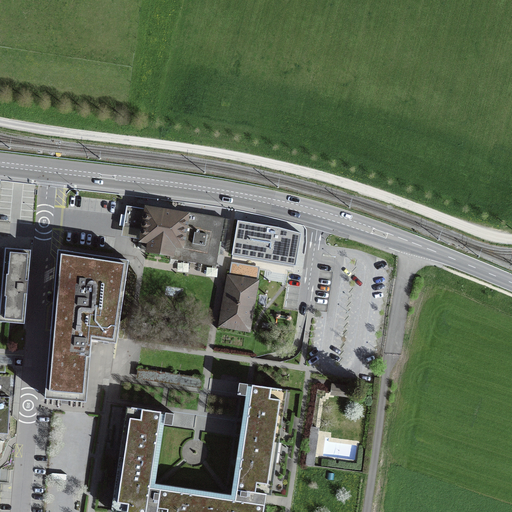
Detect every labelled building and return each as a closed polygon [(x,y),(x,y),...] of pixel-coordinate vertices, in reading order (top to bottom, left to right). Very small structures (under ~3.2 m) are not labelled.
[(144,229),(147,209),(127,206),(124,226),(144,229)] [(186,212),(185,215),(147,209),(144,229),(141,249),(170,254),(170,257),(178,258),(178,260),(216,266),(224,218),(186,212)] [(295,265),(301,231),(239,221),(234,256),(295,265)] [(0,304),(0,321),(24,323),(31,250),(5,248),(0,304)] [(92,339),(116,343),(129,260),(58,249),(50,330),(45,398),(86,401),(92,339)] [(259,267),(231,262),(220,325),(248,330),(259,267)] [(202,377),(138,367),(136,379),(201,389),(202,377)] [(161,411),(150,487),(160,488),(265,503),(266,494),(248,491),(247,496),(240,495),(241,490),(236,489),(252,384),(247,384),(231,494),(156,482),(165,412),(161,411)] [(286,390),(282,389),(252,384),(236,489),(241,490),(240,495),(247,496),(248,491),(266,494),(271,494),(286,390)] [(350,394),(351,387),(333,385),(332,392),(350,394)] [(0,433),(8,434),(10,397),(0,396),(0,433)] [(161,411),(131,407),(127,406),(111,511),(116,511),(118,511),(146,511),(150,487),(161,411)] [(306,464),(312,465),(317,427),(311,427),(306,464)] [(153,498),(158,499),(156,511),(263,511),(265,503),(160,488),(159,492),(154,492),(153,498)]
